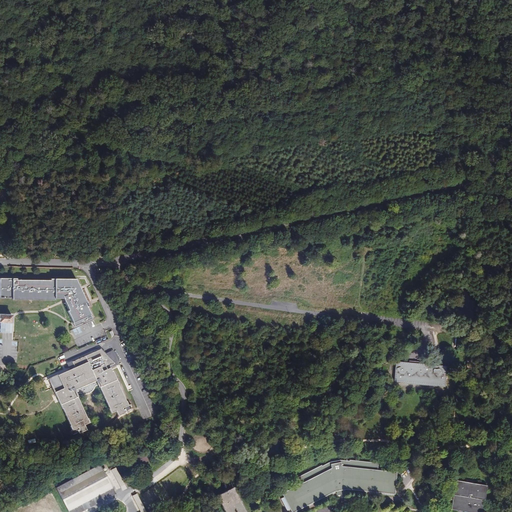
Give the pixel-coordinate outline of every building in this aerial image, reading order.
[(17,278),(0,278),(0,298),(12,298),(12,300),(16,300),(55,300),(55,299),(63,299),(64,301),(69,310),(67,311),(74,327),(93,318),(87,307),(89,306),(80,288),(76,279),(50,279),(50,280),(17,280),(17,278)] [(12,316),(0,315),(0,333),(7,333),(11,333),(12,316)] [(69,370),(38,383),(43,392),(53,388),(72,430),(76,429),(78,434),(86,430),(84,425),(88,423),(74,390),(97,381),(111,413),(116,410),(118,415),(126,412),(124,407),(128,405),(109,365),(114,363),(101,349),(67,363),(69,370)] [(394,363),(392,384),(443,388),(445,367),(417,365),(417,363),(407,362),(407,364),(394,363)] [(148,461),(143,452),(125,461),(129,470),(148,461)] [(291,511),(293,511),(334,491),(346,489),(394,494),(394,489),(396,477),(396,472),(377,470),(378,463),(350,460),(349,461),(340,461),(331,462),(322,467),(321,466),(296,479),(299,485),(282,493),(284,497),(289,507),(290,509),(291,511)] [(81,511),(116,494),(100,464),(55,488),(68,511),(81,511)] [(111,470),(120,486),(124,484),(115,468),(111,470)] [(450,499),(449,508),(464,511),(471,511),(478,511),(481,499),(482,499),(485,485),(452,480),(450,493),(445,493),(444,498),(450,499)] [(245,511),(233,488),(216,496),(224,511),(245,511)] [(132,496),(140,511),(144,511),(146,511),(137,494),(132,496)] [(287,511),(290,509),(289,507),(284,497),(281,499),(287,511)]
